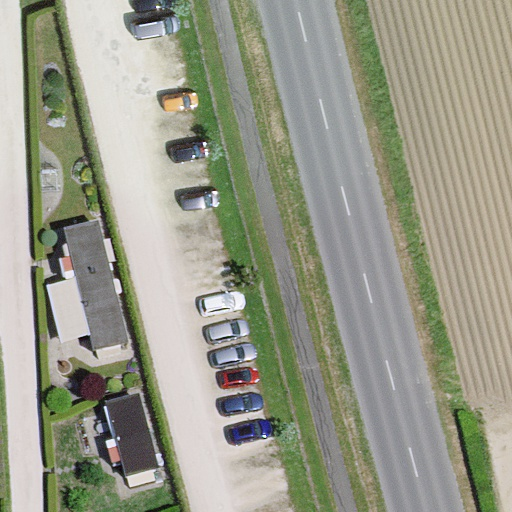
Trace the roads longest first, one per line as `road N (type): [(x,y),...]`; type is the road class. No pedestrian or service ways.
road 1 (secondary): [(314,0),(434,511)]
road 2 (residential): [(16,511),(0,110)]
